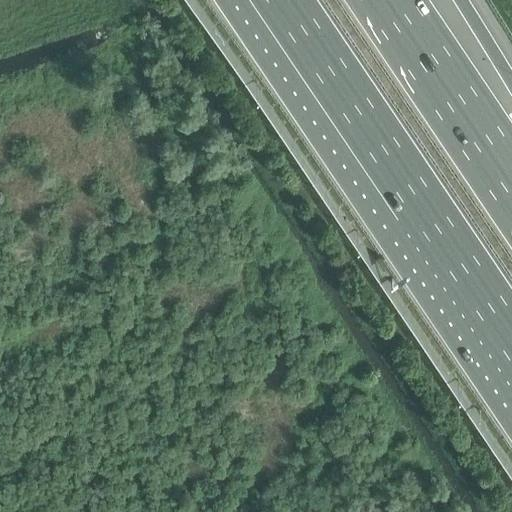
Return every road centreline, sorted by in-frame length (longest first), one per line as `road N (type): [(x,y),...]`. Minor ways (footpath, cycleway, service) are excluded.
road 1 (motorway): [(282,0),(511,339)]
road 2 (motorway): [(511,181),(392,0)]
